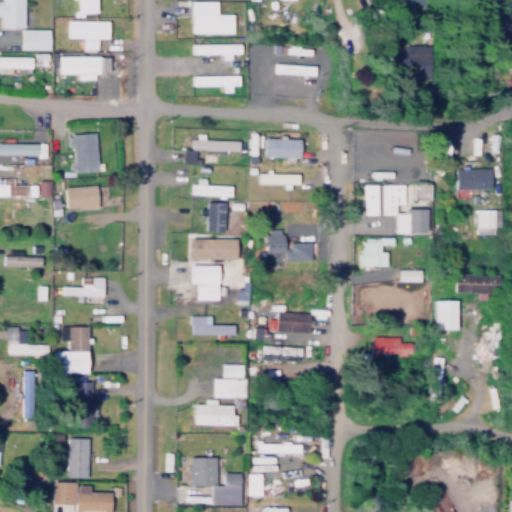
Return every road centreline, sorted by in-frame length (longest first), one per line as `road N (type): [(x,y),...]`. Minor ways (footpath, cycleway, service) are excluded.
road 1 (residential): [(140,511),(146,105)]
road 2 (residential): [(332,511),(335,245),(326,120)]
road 3 (residential): [(146,105),(326,120)]
road 4 (residential): [(511,429),(335,419)]
road 5 (residential): [(0,93),(146,105)]
